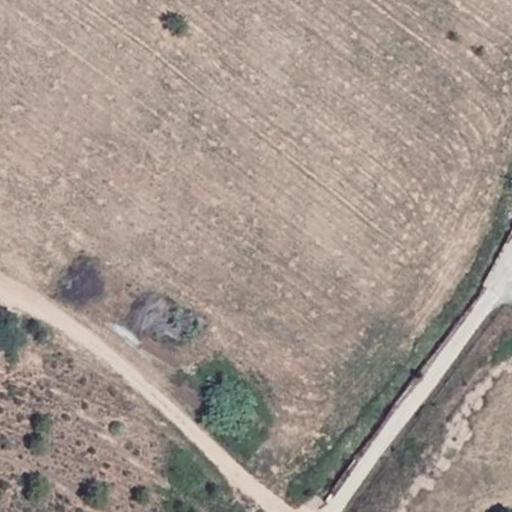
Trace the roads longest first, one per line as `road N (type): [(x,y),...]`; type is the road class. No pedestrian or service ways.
road 1 (track): [(0,286),(38,302),(160,392),(272,511)]
road 2 (tertiary): [(511,268),(332,511)]
